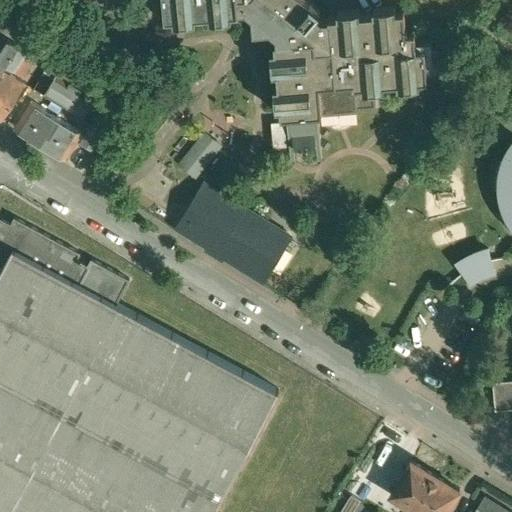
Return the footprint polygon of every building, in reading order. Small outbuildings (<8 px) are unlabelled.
[(331,17),(324,17),(318,12),(322,8),(312,0),(138,0),(140,19),(176,16),(176,14),(195,12),(196,14),(212,13),(212,11),(231,9),(232,11),(241,10),(241,8),(247,8),(253,13),(255,30),(271,28),(278,34),(278,40),(276,40),(277,49),(279,49),(281,69),(279,69),(280,85),(282,85),(284,105),(282,105),(282,114),(289,114),(290,120),(288,120),(292,162),(296,161),(295,147),(317,146),(318,160),(323,159),(320,117),(318,117),(317,111),(324,111),(376,106),(374,77),(427,74),(427,78),(429,78),(427,46),(418,46),(416,29),(424,29),(423,13),(406,14),(405,8),(403,9),(403,13),(334,19),(334,15),(331,15),(331,17)] [(0,65),(0,76),(19,45),(9,38),(0,53),(0,59),(3,61),(0,65)] [(19,45),(0,76),(0,116),(3,118),(25,82),(9,72),(12,67),(18,70),(30,51),(20,45),(19,45)] [(30,51),(18,70),(24,74),(36,54),(20,45),(30,51)] [(85,73),(65,62),(45,94),(82,117),(95,97),(93,96),(98,90),(81,79),(85,73)] [(57,116),(32,101),(16,127),(41,142),(57,116)] [(82,131),(57,116),(41,142),(66,157),(82,131)] [(207,131),(180,163),(197,178),(224,146),(207,131)] [(511,146),(511,147),(508,153),(507,157),(505,163),(503,168),(503,173),(502,178),(502,183),(502,189),(503,194),(504,199),(506,204),(508,209),(510,214),(511,216),(511,146)] [(204,173),(171,228),(266,284),(299,230),(204,173)] [(12,223),(0,216),(0,241),(1,243),(0,244),(0,258),(6,262),(7,262),(14,248),(81,283),(91,265),(89,264),(85,262),(85,260),(82,258),(82,260),(78,258),(82,252),(15,216),(12,223)] [(464,255),(456,261),(472,283),(478,280),(488,276),(496,272),(489,246),(477,249),(464,255)] [(214,511),(280,389),(118,302),(118,303),(81,283),(14,248),(7,262),(6,262),(0,273),(0,511),(214,511)] [(131,278),(92,257),(89,264),(91,265),(81,283),(118,303),(118,302),(131,278)] [(511,375),(493,377),(495,405),(511,403),(511,375)] [(436,474),(412,459),(391,493),(415,508),(436,474)] [(446,511),(461,489),(436,474),(415,508),(421,511),(446,511)] [(351,494),(338,511),(352,511),(360,500),(351,494)] [(511,511),(511,510),(486,494),(474,511),(511,511)]
